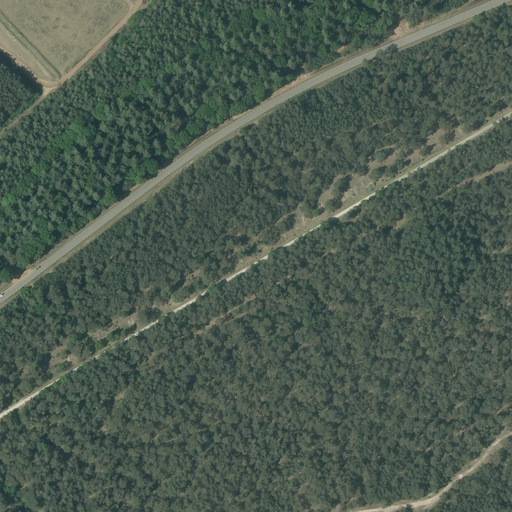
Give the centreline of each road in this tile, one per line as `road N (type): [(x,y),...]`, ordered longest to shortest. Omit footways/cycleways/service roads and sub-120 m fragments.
road 1 (unclassified): [(0,416),(511,113)]
road 2 (track): [(139,0),(58,85),(38,81),(0,48)]
road 3 (track): [(362,511),(427,504),(511,433)]
